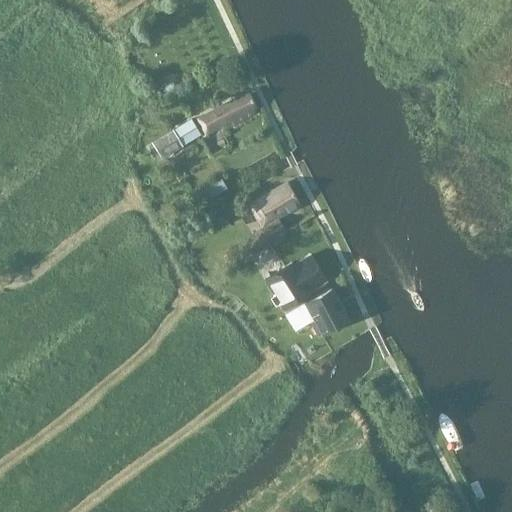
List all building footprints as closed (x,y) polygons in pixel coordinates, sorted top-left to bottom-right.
[(254,107),(248,94),(211,112),(220,130),(254,113),(251,109),(254,107)] [(181,147),(182,148),(200,137),(189,120),(171,131),(181,147)] [(160,159),(181,147),(171,131),(171,130),(150,143),(160,159)] [(262,229),(244,240),(252,252),(252,253),(267,243),(284,232),(283,231),(275,218),(297,204),(286,187),(272,195),(270,191),(248,205),(262,229)] [(290,265),(262,281),(263,282),(265,286),(279,311),(302,298),(303,301),(302,301),(321,336),(347,322),(330,291),(312,301),(306,290),(320,282),(308,261),(293,270),(293,269),(290,265)]
